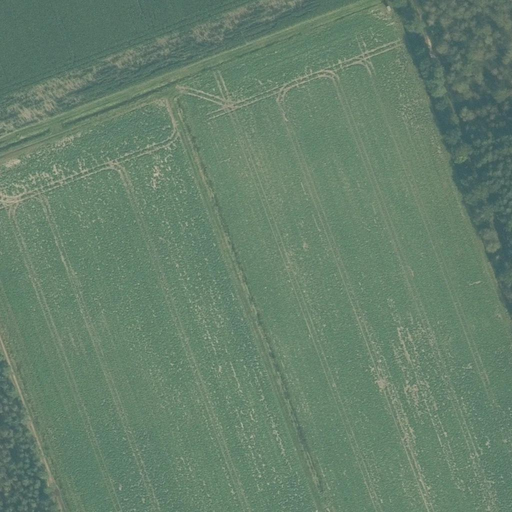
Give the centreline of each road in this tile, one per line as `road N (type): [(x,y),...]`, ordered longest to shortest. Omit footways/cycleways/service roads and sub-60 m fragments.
road 1 (track): [(323,511),(170,91),(0,160)]
road 2 (track): [(511,284),(410,0)]
road 3 (track): [(0,347),(59,511)]
